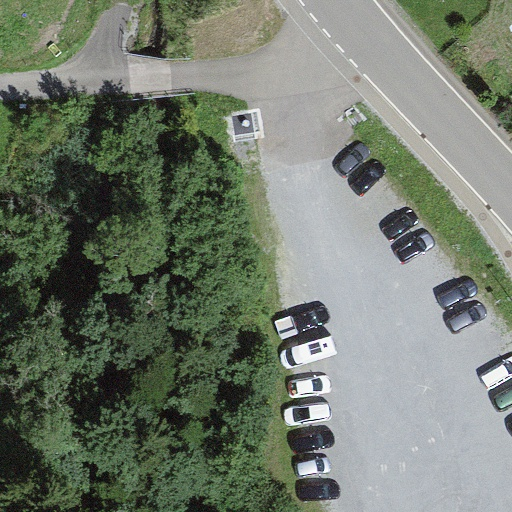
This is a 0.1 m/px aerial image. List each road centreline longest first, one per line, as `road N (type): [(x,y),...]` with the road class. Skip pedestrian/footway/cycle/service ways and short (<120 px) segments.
road 1 (track): [(353,14),(321,64),(232,78),(0,87)]
road 2 (tertiary): [(340,0),(511,188)]
